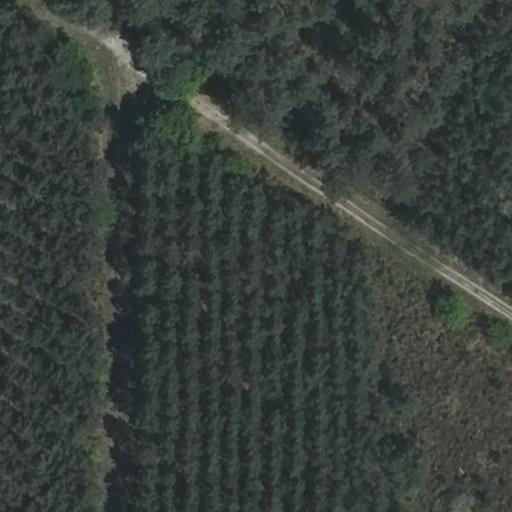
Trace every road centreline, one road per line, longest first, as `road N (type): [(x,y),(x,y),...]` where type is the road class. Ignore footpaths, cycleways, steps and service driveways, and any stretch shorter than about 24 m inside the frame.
road 1 (track): [(511,317),(33,0)]
road 2 (track): [(125,511),(127,0)]
